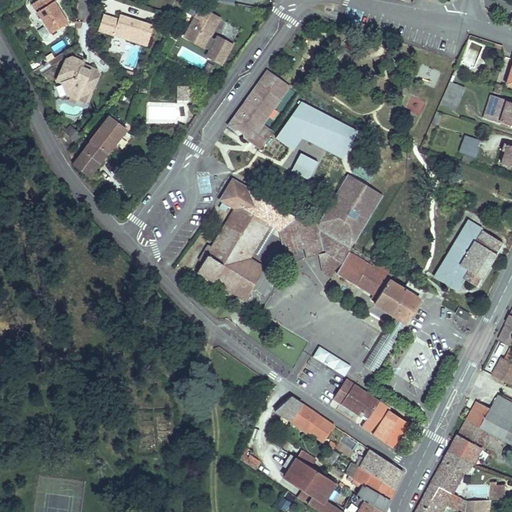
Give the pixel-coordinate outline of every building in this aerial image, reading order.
[(38,0),(32,4),(51,33),(68,23),(63,14),(60,10),(55,2),(57,0),(38,0)] [(182,36),(207,48),(204,55),(223,64),(234,41),(213,32),(221,15),(198,4),(182,36)] [(105,15),(100,30),(107,33),(112,17),(105,15)] [(148,46),(154,26),(140,21),(139,23),(137,23),(137,21),(121,15),(119,20),(112,17),(107,33),(148,46)] [(66,60),(57,81),(63,83),(67,95),(78,99),(84,86),(92,90),(99,74),(82,67),(84,64),(84,62),(72,57),(66,60)] [(84,64),(82,67),(99,74),(97,70),(84,64)] [(259,84),(229,125),(235,129),(239,128),(245,133),(245,137),(251,141),(261,147),(272,132),(262,124),(262,121),(265,116),(268,116),(274,108),(268,104),(274,95),(280,99),(289,87),(268,71),(259,84)] [(450,83),(440,104),(454,111),(464,89),(450,83)] [(92,90),(84,86),(78,99),(90,95),(92,90)] [(185,93),(184,99),(191,99),(191,87),(179,87),(179,93),(185,93)] [(511,102),(492,96),(485,117),(502,122),(511,125),(511,102)] [(358,132),(301,103),(274,138),(287,149),(300,133),(346,156),(358,132)] [(436,112),(431,125),(436,127),(442,114),(436,112)] [(90,177),(126,130),(115,121),(110,117),(74,164),(90,177)] [(300,133),(287,149),(290,151),(301,138),(344,159),(346,156),(300,133)] [(469,163),(471,159),(473,160),(474,157),(475,157),(481,140),(465,135),(460,152),(465,154),(462,161),(469,163)] [(505,151),(501,163),(511,166),(511,145),(505,144),(503,150),(505,151)] [(317,164),(300,154),(290,172),(308,181),(317,164)] [(406,323),(420,300),(419,299),(425,291),(409,281),(404,290),(389,281),(395,271),(377,259),(375,261),(372,266),(349,252),(351,249),(346,246),(379,191),(345,172),(314,223),(302,216),(297,217),(247,187),(235,208),(236,209),(213,247),(209,245),(200,260),(204,263),(199,271),(230,291),(233,287),(240,285),(248,289),(252,282),(256,284),(266,268),(250,258),(254,252),(266,231),(265,231),(270,223),(277,228),(281,230),(286,253),(304,248),(306,258),(320,254),(330,252),(332,254),(331,256),(332,264),(339,268),(337,272),(374,295),(378,297),(376,300),(374,303),(399,319),(406,323)] [(198,178),(199,194),(211,193),(209,177),(198,178)] [(477,286),(503,243),(469,222),(436,275),(450,284),(453,278),(460,283),(463,278),(477,286)] [(266,231),(254,252),(260,256),(277,228),(270,223),(265,231),(266,231)] [(351,249),(349,252),(372,266),(375,261),(352,247),(351,249)] [(330,252),(320,254),(324,272),(333,278),(337,272),(339,268),(332,264),(331,256),(332,254),(330,252)] [(450,284),(470,297),(477,286),(463,278),(460,283),(453,278),(450,284)] [(233,287),(230,291),(246,300),(256,284),(252,282),(248,289),(240,285),(233,287)] [(459,306),(455,312),(466,319),(470,313),(459,306)] [(511,314),(499,340),(511,346),(511,314)] [(383,336),(365,365),(375,372),(401,331),(406,323),(399,319),(387,338),(383,336)] [(319,344),(312,355),(343,375),(350,365),(319,344)] [(504,357),(498,368),(502,370),(507,359),(504,357)] [(498,368),(495,376),(511,384),(511,361),(507,359),(502,370),(498,368)] [(347,379),(341,389),(348,394),(354,384),(347,379)] [(341,389),(334,400),(361,418),(363,414),(369,418),(362,427),(373,434),(389,410),(391,408),(373,397),(372,398),(368,396),(369,394),(367,392),(354,384),(348,394),(341,389)] [(511,402),(499,395),(492,409),(478,402),(468,420),(481,427),(491,433),(511,443),(511,402)] [(291,397),(275,411),(291,421),(303,404),(291,397)] [(312,426),(320,416),(306,407),(299,417),(312,426)] [(373,434),(373,435),(394,448),(410,424),(389,410),(373,434)] [(321,442),(325,436),(328,432),(330,433),(335,426),(320,416),(312,426),(307,433),(321,442)] [(456,442),(450,453),(474,464),(483,448),(473,443),(481,427),(468,420),(456,442)] [(481,427),(473,443),(483,448),(491,433),(481,427)] [(325,436),(321,442),(331,448),(332,449),(336,443),(325,436)] [(256,469),(261,463),(250,455),(252,450),(245,448),(240,459),(256,469)] [(332,465),(339,454),(332,449),(331,448),(323,459),(332,465)] [(371,450),(361,467),(395,489),(404,472),(371,450)] [(302,452),(298,459),(311,468),(315,460),(302,452)] [(454,494),(466,471),(470,473),(474,464),(450,453),(434,483),(453,493),(454,494)] [(289,470),(285,477),(303,490),(313,496),(308,504),(319,511),(383,511),(384,511),(358,497),(353,494),(343,511),(326,500),(336,483),(311,468),(298,459),(290,455),(283,466),(289,470)] [(353,462),(345,474),(353,479),(361,467),(353,462)] [(361,467),(353,479),(364,485),(390,500),(395,489),(361,467)] [(434,483),(418,511),(443,511),(447,505),(453,493),(434,483)] [(364,485),(358,497),(384,511),(390,500),(364,485)] [(492,486),(492,499),(506,498),(505,485),(492,486)] [(303,490),(298,497),(308,504),(313,496),(303,490)] [(453,493),(447,505),(455,509),(461,497),(454,494),(453,493)] [(277,505),(285,510),(290,501),(283,496),(277,505)] [(461,511),(460,511),(489,511),(491,500),(468,501),(461,497),(455,509),(461,511)]
